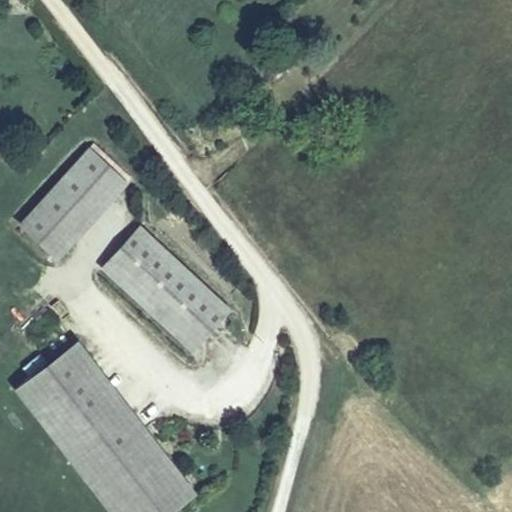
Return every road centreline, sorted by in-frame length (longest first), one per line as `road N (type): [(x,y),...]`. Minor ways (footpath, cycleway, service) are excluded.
road 1 (unclassified): [(277,511),(308,390),(297,321),(52,0)]
road 2 (track): [(297,321),(399,396),(511,511)]
